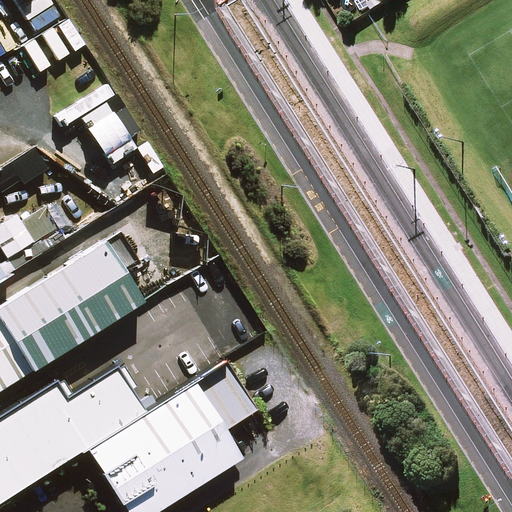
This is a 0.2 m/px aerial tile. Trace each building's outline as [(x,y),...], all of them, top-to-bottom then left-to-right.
[(79,45),(63,21),(54,27),(70,51),(79,45)] [(63,47),(52,31),(41,38),(51,55),(63,47)] [(46,66),(31,42),(21,48),(36,72),(46,66)] [(110,95),(104,85),(52,118),(59,128),(110,95)] [(0,375),(136,291),(100,234),(0,296),(0,375)] [(225,352),(189,374),(217,419),(253,397),(225,352)] [(0,491),(82,441),(143,403),(114,356),(64,387),(55,374),(0,408),(0,491)] [(131,511),(235,448),(189,374),(143,403),(82,441),(125,511),(131,511)]
